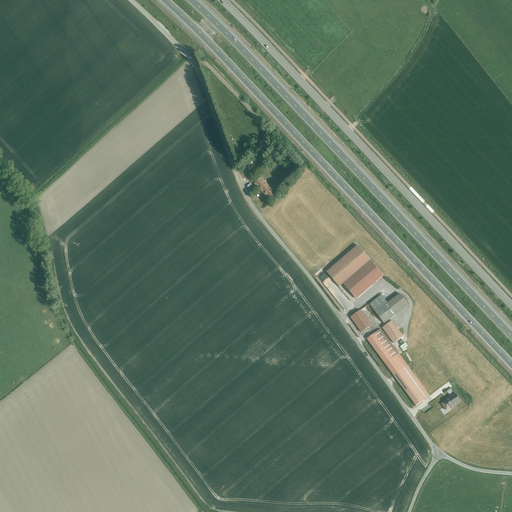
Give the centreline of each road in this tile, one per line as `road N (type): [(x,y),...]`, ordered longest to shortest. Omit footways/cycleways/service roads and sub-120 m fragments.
road 1 (trunk): [(166,0),(511,364)]
road 2 (trunk): [(511,336),(192,0)]
road 3 (unclassified): [(437,454),(253,208),(194,64)]
road 4 (unclassified): [(511,305),(221,0)]
